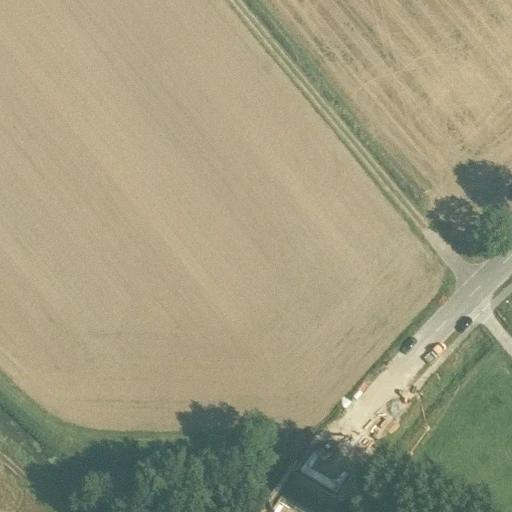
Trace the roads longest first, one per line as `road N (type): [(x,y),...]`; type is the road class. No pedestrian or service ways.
road 1 (track): [(511,345),(239,0)]
road 2 (tertiary): [(292,511),(409,364),(511,256)]
